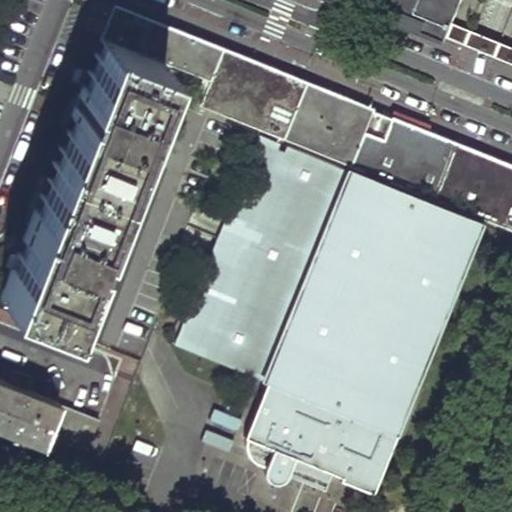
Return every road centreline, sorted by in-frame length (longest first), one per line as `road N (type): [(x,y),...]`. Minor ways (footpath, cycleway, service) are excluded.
road 1 (residential): [(0,156),(62,0)]
road 2 (residential): [(467,82),(333,25)]
road 3 (residential): [(324,50),(459,100)]
road 4 (residential): [(201,0),(324,50)]
